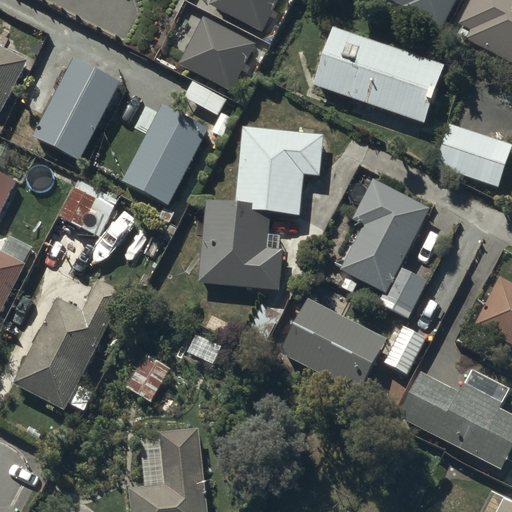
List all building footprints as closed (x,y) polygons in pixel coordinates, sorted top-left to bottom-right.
[(264,37),(282,0),(215,0),(210,9),(264,37)] [(386,0),(403,8),(400,13),(441,34),(458,0),(386,0)] [(511,0),(472,0),(460,25),(472,32),(467,42),(511,64),(511,0)] [(257,50),(205,23),(181,70),(233,97),(257,50)] [(445,71),(334,33),(314,89),(425,128),(445,71)] [(28,65),(0,50),(0,114),(3,116),(28,65)] [(122,89),(75,65),(36,142),(83,166),(122,89)] [(228,104),(195,86),(186,101),(219,119),(228,104)] [(209,134),(165,111),(125,185),(170,209),(209,134)] [(511,152),(511,150),(451,130),(438,171),(499,191),(511,152)] [(324,139),(245,132),(238,207),(208,205),(207,211),(200,288),(280,295),(284,254),(269,252),(272,221),(302,223),(306,178),(320,179),(324,139)] [(0,217),(16,186),(0,177),(0,217)] [(379,186),(373,183),(353,222),(367,229),(343,275),(386,298),(431,213),(379,186)] [(119,205),(82,185),(64,220),(100,240),(119,205)] [(0,323),(28,269),(0,254),(0,323)] [(428,287),(403,273),(384,308),(409,322),(428,287)] [(359,287),(348,282),(344,290),(354,296),(359,287)] [(511,288),(501,282),(475,331),(511,350),(511,288)] [(124,297),(99,284),(84,316),(59,304),(17,389),(66,413),(124,297)] [(390,347),(311,306),(283,359),(362,400),(390,347)] [(427,342),(406,332),(388,368),(409,378),(427,342)] [(171,374),(147,360),(128,391),(152,405),(171,374)] [(217,382),(201,376),(191,402),(207,409),(217,382)] [(462,398),(424,378),(400,424),(502,476),(511,456),(511,419),(502,415),(504,409),(466,389),(462,398)] [(94,398),(81,391),(72,407),(86,414),(94,398)] [(209,511),(202,435),(162,439),(167,489),(133,493),(134,511),(209,511)] [(428,491),(415,484),(406,501),(419,507),(428,491)]
